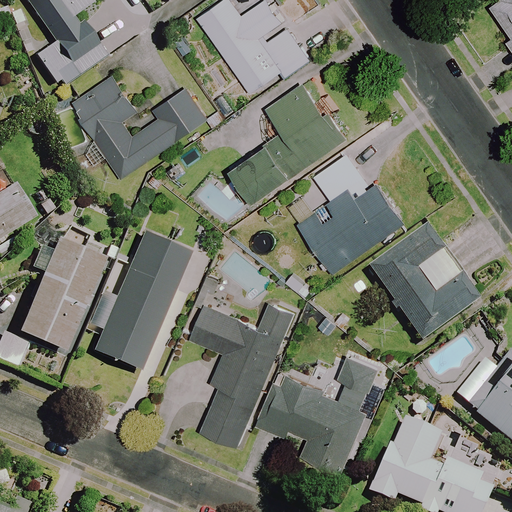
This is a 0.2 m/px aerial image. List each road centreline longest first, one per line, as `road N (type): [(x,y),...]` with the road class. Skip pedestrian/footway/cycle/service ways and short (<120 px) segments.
road 1 (residential): [(0,403),(251,511)]
road 2 (residential): [(511,189),(380,0)]
